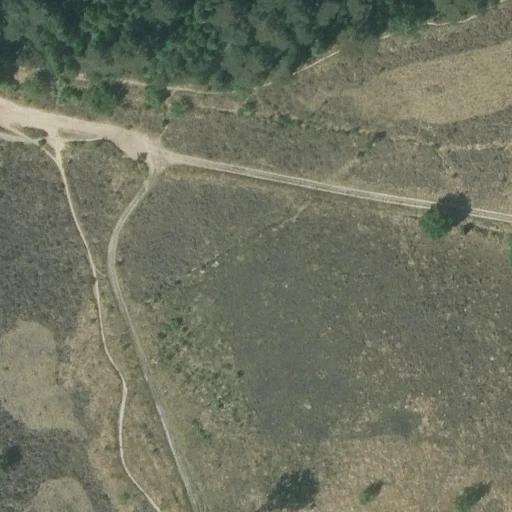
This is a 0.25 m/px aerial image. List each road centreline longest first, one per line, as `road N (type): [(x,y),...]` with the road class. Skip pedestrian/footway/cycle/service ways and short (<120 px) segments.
road 1 (track): [(511,220),(166,160),(111,138),(0,118)]
road 2 (track): [(197,511),(114,277),(123,227),(166,160)]
